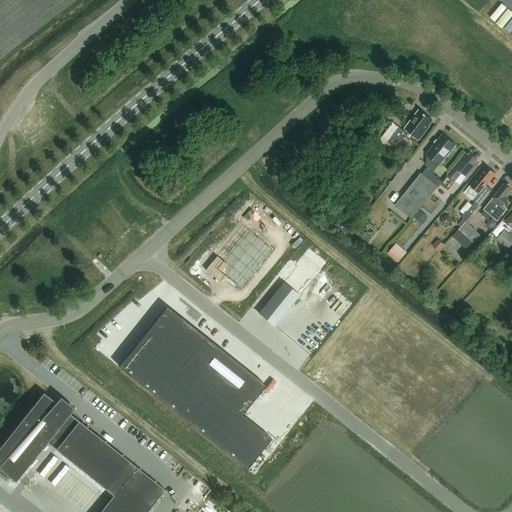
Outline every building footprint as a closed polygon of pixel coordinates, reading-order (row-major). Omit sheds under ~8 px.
[(508,14),(511,9),(511,8),(504,0),(496,0),(495,1),(508,14)] [(426,129),(433,119),(420,109),(404,130),(399,126),(388,140),(396,147),(405,135),(410,139),(414,134),(420,138),(427,129),(426,129)] [(397,127),(392,122),(368,153),(376,159),(380,154),(380,149),(397,127)] [(440,164),(456,144),(443,134),(426,154),(434,159),(422,173),(421,172),(395,205),(412,219),(442,181),(432,173),(440,164)] [(468,177),(479,163),(476,161),(478,159),(470,153),(469,155),(466,152),(448,174),(456,181),(462,173),(468,177)] [(480,204),(492,189),(487,185),(496,174),(486,166),(465,192),(468,194),(468,196),(471,198),(473,198),(476,201),(480,204)] [(506,183),(505,183),(484,209),(485,210),(482,214),(488,220),(492,215),(498,221),(508,208),(504,205),(508,199),(506,197),(511,188),(511,187),(511,185),(508,183),(506,183)] [(467,221),(480,204),(476,201),(468,211),(467,210),(462,215),(462,217),(467,221)] [(421,224),(427,216),(420,210),(414,217),(421,224)] [(511,213),(506,220),(504,218),(491,233),(509,248),(511,244),(511,233),(510,231),(511,228),(511,213)] [(480,235),(465,222),(452,236),(466,249),(473,242),(473,243),(480,235)] [(217,257),(206,271),(217,279),(219,277),(222,280),(225,276),(241,288),(272,250),(249,231),(223,262),(217,257)] [(440,251),(446,245),(438,239),(432,245),(440,251)] [(386,253),(397,262),(406,252),(395,243),(386,253)] [(281,281),(256,312),(271,324),(297,294),(281,281)] [(162,302),(114,362),(241,464),(266,434),(236,410),(260,380),(162,302)] [(337,369),(361,388),(398,341),(375,322),(337,369)] [(422,357),(384,406),(406,423),(444,374),(422,357)] [(76,409),(59,396),(55,402),(43,393),(0,447),(0,468),(16,482),(47,442),(115,496),(101,511),(147,511),(165,490),(72,414),(76,409)]
